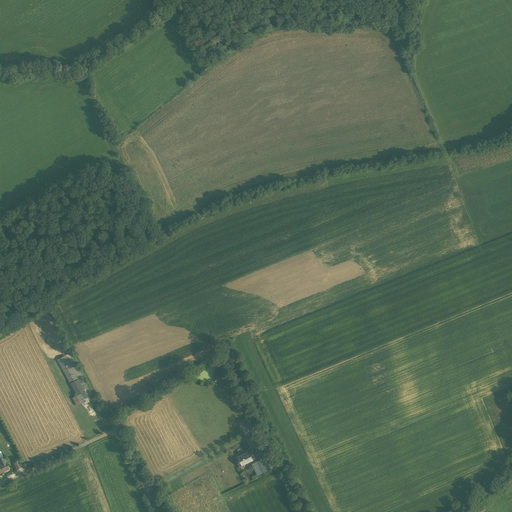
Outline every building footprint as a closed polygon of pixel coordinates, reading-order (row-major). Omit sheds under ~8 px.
[(65,355),(57,360),(70,383),(80,403),(88,398),(65,355)] [(249,416),(241,420),(244,425),(246,423),(250,430),(255,427),(249,416)] [(251,450),(235,457),(240,466),(255,459),(251,450)] [(0,464),(0,473),(9,469),(3,457),(0,458),(0,463),(0,464)] [(260,460),(252,464),(258,475),(266,471),(260,460)]
